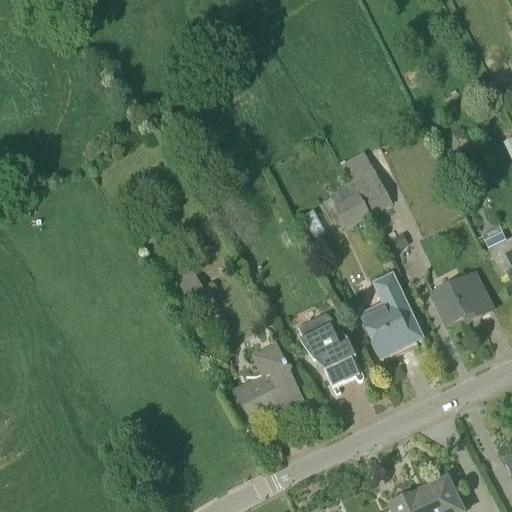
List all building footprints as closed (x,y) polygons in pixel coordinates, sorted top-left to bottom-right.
[(511,140),(508,142),(504,144),(503,145),(511,162),(511,140)] [(343,170),(354,189),(370,219),(393,207),(366,157),(343,170)] [(332,201),(348,231),(370,219),(354,189),(332,201)] [(511,240),(488,252),(501,280),(508,276),(511,284),(511,240)] [(173,277),(192,311),(208,302),(189,268),(173,277)] [(493,313),(475,276),(433,296),(448,328),(465,320),(468,326),(493,313)] [(422,338),(394,279),(374,288),(384,309),(361,319),(371,342),(375,341),(387,366),(419,351),(415,341),(422,338)] [(320,375),(325,372),(332,388),(360,376),(352,360),(357,358),(350,342),(341,346),(328,317),(298,331),(313,364),(314,363),(320,375)] [(266,378),(248,387),(231,395),(239,411),(237,415),(241,417),(247,429),(287,410),(293,412),(295,406),(304,402),(291,374),(293,370),(288,368),(278,346),(265,352),(266,355),(257,359),(266,378)] [(461,511),(450,487),(420,501),(418,494),(390,507),(392,511),(461,511)]
